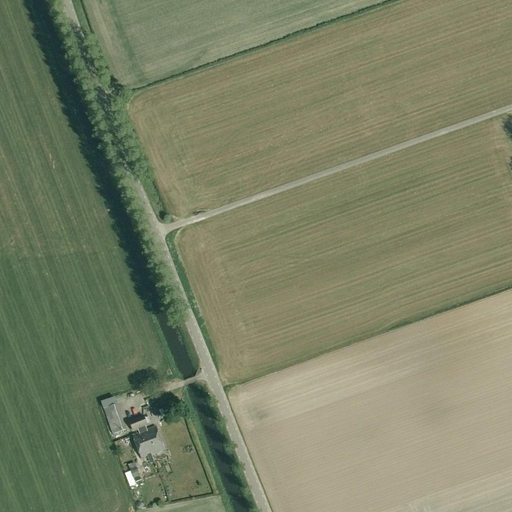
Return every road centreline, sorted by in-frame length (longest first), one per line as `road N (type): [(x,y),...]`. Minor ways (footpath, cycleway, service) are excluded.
road 1 (unclassified): [(155,232),(511,108)]
road 2 (tertiary): [(264,511),(155,232)]
road 3 (tertiary): [(155,232),(67,0)]
